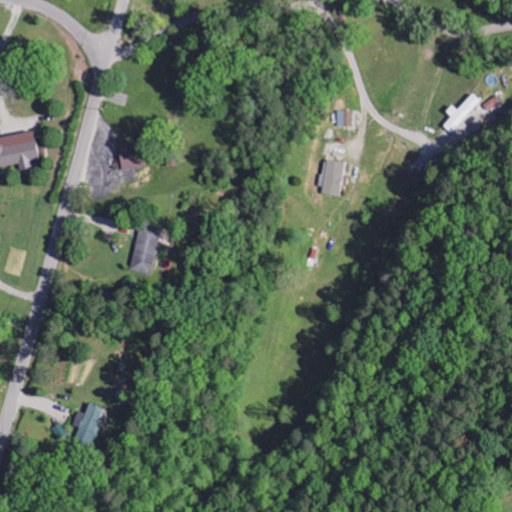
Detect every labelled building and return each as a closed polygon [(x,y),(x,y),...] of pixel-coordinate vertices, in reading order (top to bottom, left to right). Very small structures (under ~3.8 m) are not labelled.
[(455,106),(449,113),(454,118),(446,127),(454,134),(484,102),(476,94),(461,111),(455,106)] [(0,169),(22,166),(24,172),(37,170),(35,162),(43,161),(38,133),(13,138),(14,144),(0,146),(0,144),(0,169)] [(148,168),(143,142),(121,146),(125,172),(148,168)] [(320,194),(341,198),(347,164),(326,161),(320,194)] [(164,228),(142,224),(134,273),(155,276),(164,228)] [(82,412),(76,426),(82,429),(76,442),(95,450),(104,428),(101,426),(108,410),(93,404),(88,415),(82,412)]
